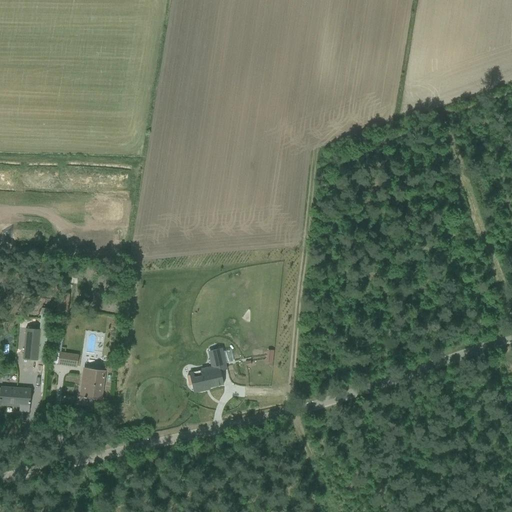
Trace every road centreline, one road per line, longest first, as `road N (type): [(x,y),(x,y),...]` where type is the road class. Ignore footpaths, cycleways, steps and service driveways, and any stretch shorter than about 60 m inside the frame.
road 1 (unclassified): [(0,475),(340,397),(511,338)]
road 2 (track): [(318,163),(290,409)]
road 3 (track): [(442,114),(511,313)]
